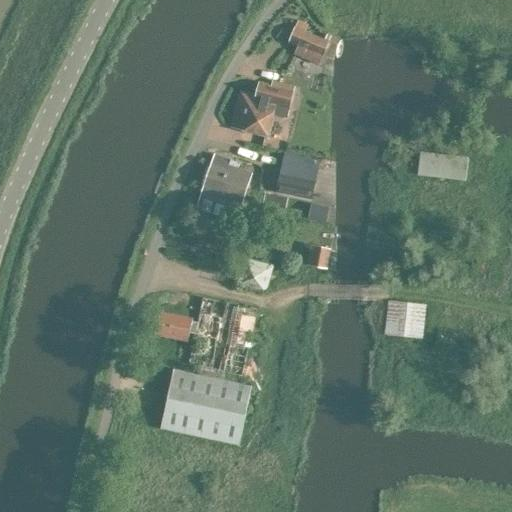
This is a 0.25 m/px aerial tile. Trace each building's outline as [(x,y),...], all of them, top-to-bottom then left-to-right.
[(297,45),(294,53),(318,64),(328,40),(294,25),(287,41),(297,45)] [(242,129),(266,135),(272,113),(286,116),(294,85),(271,79),(270,84),(258,80),(255,93),(239,89),(230,126),(231,126),(232,122),(243,125),(242,129)] [(416,173),(464,180),(467,155),(419,148),(416,173)] [(275,190),(311,197),(318,159),(284,152),(275,190)] [(195,207),(224,217),(230,201),(240,205),(252,172),(237,167),(239,162),(213,153),(209,166),(206,165),(200,182),(203,183),(195,207)] [(250,244),(245,273),(275,279),(280,250),(250,244)] [(306,264),(325,268),(329,248),(311,244),(306,264)] [(201,365),(199,373),(173,368),(160,427),(238,443),(251,385),(211,376),(213,368),(241,374),(255,307),(202,296),(197,321),(194,333),(188,363),(201,365)] [(383,333),(422,337),(425,304),(387,299),(383,333)] [(155,333),(186,339),(188,331),(194,333),(197,321),(191,320),(191,317),(160,311),(158,320),(155,322),(154,328),(156,331),(155,333)]
